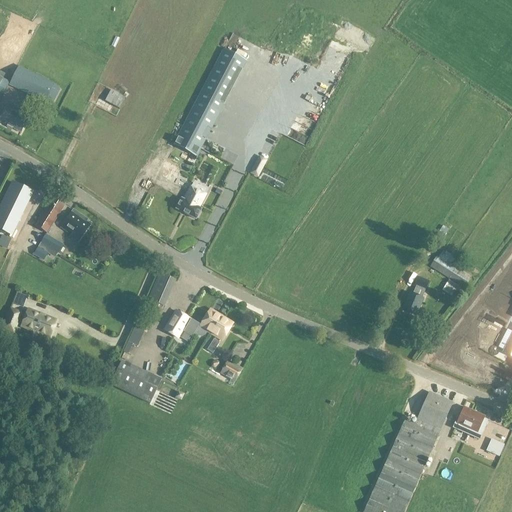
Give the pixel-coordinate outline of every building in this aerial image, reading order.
[(310,76),(318,81),(329,61),(248,18),(238,38),(246,42),(245,43),(309,77),(310,76)] [(196,157),(246,61),(224,50),(174,145),(196,157)] [(52,85),(19,69),(11,83),(45,100),(52,85)] [(256,77),(253,83),(258,86),(258,87),(262,89),(265,82),(256,77)] [(111,91),(105,101),(119,109),(125,98),(111,91)] [(27,118),(6,107),(0,118),(0,121),(20,132),(27,118)] [(221,166),(216,177),(223,180),(228,169),(221,166)] [(168,191),(185,199),(187,194),(172,186),(178,176),(176,175),(166,170),(155,191),(165,196),(168,191)] [(11,182),(0,205),(0,230),(8,234),(29,191),(11,182)] [(205,195),(204,195),(207,190),(199,185),(196,191),(191,188),(184,201),(181,199),(176,209),(196,219),(201,209),(198,208),(205,195)] [(35,226),(46,233),(64,204),(53,197),(35,226)] [(78,217),(76,216),(77,214),(73,210),(60,227),(71,235),(70,237),(78,242),(89,225),(85,222),(86,220),(80,215),(78,217)] [(48,249),(56,253),(61,245),(45,235),(34,255),(42,260),(48,249)] [(1,236),(0,237),(0,245),(6,248),(10,240),(1,236)] [(464,287),(471,276),(457,266),(461,260),(444,249),(440,255),(438,254),(431,265),(464,287)] [(173,281),(159,274),(147,299),(161,306),(173,281)] [(425,291),(429,282),(418,277),(414,287),(425,291)] [(423,299),(409,293),(402,310),(416,316),(423,299)] [(215,294),(212,301),(217,303),(220,296),(215,294)] [(20,328),(49,339),(55,322),(43,317),(42,318),(39,317),(39,316),(26,311),(24,318),(19,316),(19,315),(10,311),(2,329),(12,333),(15,325),(20,326),(20,328)] [(205,332),(210,335),(220,318),(209,311),(199,327),(175,312),(164,331),(176,338),(183,327),(185,329),(184,329),(192,335),(193,334),(196,336),(199,337),(202,336),(204,334),(205,332)] [(220,318),(210,335),(215,338),(219,341),(221,341),(231,325),(220,318)] [(219,342),(219,341),(215,338),(214,339),(207,350),(212,354),(219,343),(219,342)] [(249,339),(237,361),(245,365),(257,344),(249,339)] [(159,361),(163,350),(156,348),(153,359),(159,361)] [(220,374),(235,383),(243,370),(228,360),(220,374)] [(148,404),(159,380),(121,362),(109,386),(148,404)] [(414,426),(405,422),(364,511),(404,511),(452,404),(429,393),(414,426)] [(488,421),(484,419),(484,417),(464,409),(457,424),(454,423),(452,428),(479,440),(488,421)] [(492,455),(498,457),(504,445),(497,443),(492,455)]
